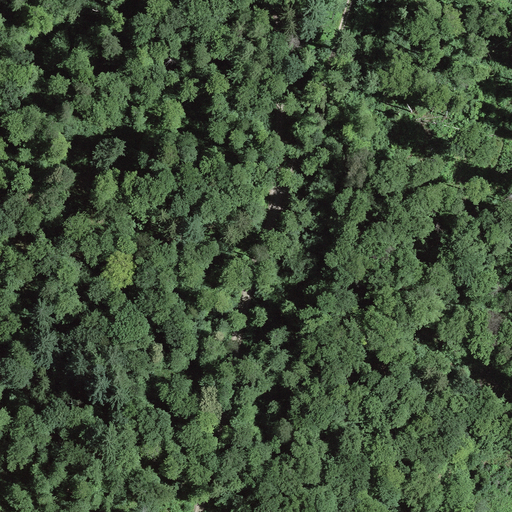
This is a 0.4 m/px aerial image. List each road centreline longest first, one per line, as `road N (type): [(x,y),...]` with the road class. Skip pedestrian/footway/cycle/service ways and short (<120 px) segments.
road 1 (track): [(195,511),(236,309),(281,149)]
road 2 (track): [(281,149),(346,0)]
road 3 (track): [(281,149),(283,83),(271,0)]
